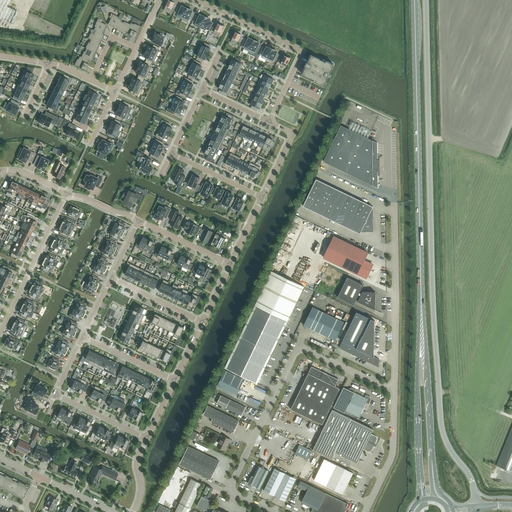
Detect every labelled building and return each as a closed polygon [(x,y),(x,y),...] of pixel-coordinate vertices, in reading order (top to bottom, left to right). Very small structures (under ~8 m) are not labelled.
[(0,0),(0,23),(10,28),(18,12),(7,7),(9,0),(0,0)] [(173,1),(170,0),(167,0),(166,3),(167,3),(163,11),(169,13),(170,12),(173,14),(177,6),(174,4),(174,3),(172,2),(173,1)] [(188,8),(184,6),(184,7),(182,6),(181,8),(178,6),(176,12),(178,13),(177,17),(182,19),(188,8)] [(182,19),(187,22),(189,19),(192,20),(195,14),(192,13),(193,11),(191,10),(188,8),(182,19)] [(117,29),(116,30),(121,20),(118,18),(119,17),(113,14),(112,14),(111,14),(110,17),(111,18),(108,23),(111,25),(111,26),(117,29)] [(200,15),(199,16),(196,15),(194,21),(196,22),(195,25),(200,28),(206,17),(202,15),(202,16),(200,15)] [(200,28),(205,31),(206,29),(209,31),(213,23),(210,22),(211,20),(209,19),(209,18),(206,17),(200,28)] [(94,30),(104,35),(103,34),(106,28),(105,28),(106,25),(100,22),(101,21),(98,19),(97,20),(94,26),(95,27),(94,30)] [(121,20),(116,30),(125,34),(131,23),(130,23),(130,24),(124,21),(124,22),(121,21),(121,20)] [(131,23),(125,34),(127,32),(129,33),(129,34),(132,36),(131,37),(134,39),(140,26),(134,23),(134,24),(131,23)] [(215,24),(211,32),(214,33),(213,34),(219,37),(222,30),(223,30),(225,26),(221,24),(220,25),(218,24),(217,25),(215,24)] [(100,44),(104,35),(94,30),(93,30),(95,31),(93,34),(91,32),(88,38),(100,44)] [(234,35),(230,42),(236,45),(236,44),(238,42),(240,43),(243,38),(240,36),(241,35),(239,34),(239,33),(235,31),(233,35),(234,35)] [(153,39),(151,42),(162,47),(164,44),(163,43),(165,38),(163,37),(163,36),(164,35),(160,33),(159,35),(155,32),(152,38),(153,39)] [(85,48),(96,53),(100,44),(88,38),(91,40),(89,43),(88,42),(85,48)] [(254,40),(251,38),(251,39),(249,38),(248,40),(245,38),(241,46),(244,48),(243,49),(249,51),(254,40)] [(249,51),(254,54),(255,53),(257,54),(261,46),(259,45),(259,43),(257,42),(258,42),(254,40),(249,51)] [(208,54),(210,51),(209,51),(210,49),(209,48),(210,45),(205,43),(203,45),(200,44),(197,49),(208,54)] [(146,51),(156,56),(159,51),(158,50),(159,47),(153,45),(152,47),(148,46),(147,48),(146,51)] [(272,49),(269,47),(269,48),(267,47),(266,48),(263,47),(259,55),(262,56),(261,58),(267,60),(272,49)] [(91,62),(96,53),(85,48),(86,49),(85,51),(84,51),(81,57),(80,56),(91,62)] [(114,49),(110,57),(121,62),(124,55),(114,49)] [(207,57),(208,54),(197,49),(195,54),(198,56),(197,59),(202,62),(204,59),(205,59),(206,57),(207,57)] [(267,60),(272,63),(274,59),(277,61),(279,55),(277,54),(277,52),(275,51),(276,50),(272,49),(267,60)] [(146,61),(151,64),(153,61),(154,61),(156,56),(146,51),(144,54),(143,56),(147,58),(146,61)] [(306,66),(302,74),(311,78),(314,80),(314,81),(317,82),(324,86),(329,77),(328,76),(329,73),(330,74),(334,65),(324,60),(324,61),(320,59),(312,55),(308,63),(307,62),(306,64),(305,66),(306,66)] [(74,65),(87,71),(88,67),(87,67),(88,64),(87,63),(88,61),(91,62),(80,56),(78,59),(77,59),(74,65)] [(281,56),(278,61),(281,63),(280,64),(281,64),(286,67),(288,64),(289,62),(291,58),(287,56),(287,57),(285,56),(284,57),(281,56)] [(230,64),(241,70),(243,64),(240,63),(241,60),(236,57),(234,60),(233,59),(230,64)] [(199,72),(201,69),(202,67),(200,66),(202,63),(194,60),(192,62),(191,62),(189,67),(199,72)] [(151,64),(146,61),(144,64),(141,62),(139,64),(138,67),(149,72),(151,67),(150,66),(151,64)] [(230,64),(228,69),(238,74),(241,70),(230,64)] [(21,75),(32,80),(34,75),(32,74),(34,68),(28,67),(26,71),(24,76),(21,75)] [(146,78),(149,72),(138,67),(136,70),(137,70),(135,72),(139,74),(138,77),(144,80),(145,77),(146,78)] [(198,75),(199,72),(189,67),(186,72),(189,74),(188,77),(194,80),(195,77),(197,77),(198,75)] [(226,74),(236,79),(238,74),(228,69),(228,70),(226,74)] [(271,84),(273,79),(272,78),(273,75),(268,73),(266,75),(263,74),(261,79),(271,84)] [(58,81),(69,86),(72,78),(70,77),(64,74),(63,77),(60,76),(58,81)] [(226,74),(223,79),(231,83),(234,78),(236,79),(226,74)] [(21,75),(19,80),(29,85),(32,80),(21,75)] [(130,83),(141,88),(143,83),(142,83),(144,80),(138,77),(136,80),(133,78),(132,80),(131,80),(130,83)] [(192,84),(193,81),(185,78),(184,80),(183,80),(180,85),(191,90),(192,87),(193,85),(192,84)] [(221,84),(231,89),(229,88),(231,83),(223,79),(221,84)] [(258,84),(269,89),(271,84),(261,79),(258,84)] [(16,84),(27,90),(29,85),(19,80),(16,84)] [(66,91),(69,86),(58,81),(56,86),(66,91)] [(141,88),(130,83),(129,86),(128,89),(130,90),(129,94),(137,98),(141,88)] [(16,84),(14,89),(25,94),(27,90),(16,84)] [(227,96),(228,94),(229,94),(231,89),(221,84),(218,89),(220,90),(219,93),(227,96)] [(266,94),(269,89),(258,84),(256,89),(266,94)] [(189,93),(191,90),(180,85),(176,93),(185,98),(187,95),(188,96),(189,93)] [(66,91),(56,86),(55,86),(56,86),(53,91),(62,95),(64,90),(66,91)] [(85,94),(96,99),(98,94),(96,93),(97,90),(89,86),(88,89),(87,89),(85,94)] [(14,95),(22,99),(25,94),(14,89),(14,90),(16,91),(14,95)] [(266,94),(256,89),(254,94),(264,99),(266,94)] [(59,100),(62,95),(53,91),(51,96),(59,100)] [(93,104),(96,99),(85,94),(83,99),(93,104)] [(262,104),(262,103),(264,99),(254,94),(251,99),(262,104)] [(51,96),(49,101),(57,105),(59,100),(51,96)] [(176,96),(175,99),(176,99),(174,104),(171,103),(182,108),(184,105),(183,105),(185,103),(181,101),(182,98),(176,96)] [(80,104),(91,109),(93,104),(83,99),(80,104)] [(251,99),(249,104),(252,105),(251,108),(256,111),(258,108),(259,109),(262,104),(251,99)] [(20,104),(11,100),(10,104),(9,103),(6,110),(9,112),(12,114),(13,113),(15,114),(18,108),(18,107),(20,104)] [(49,101),(46,106),(48,107),(47,109),(55,113),(59,106),(57,105),(49,101)] [(120,105),(119,105),(118,108),(129,114),(131,108),(130,108),(131,105),(124,101),(122,104),(121,103),(120,105)] [(181,111),(182,108),(171,103),(169,108),(168,108),(166,111),(174,115),(176,112),(179,114),(180,111),(181,111)] [(89,114),(91,109),(80,104),(83,105),(80,110),(89,114)] [(129,114),(118,108),(116,112),(117,112),(115,114),(117,115),(116,117),(121,120),(123,117),(126,119),(129,114)] [(76,114),(86,119),(89,114),(80,110),(78,114),(76,113),(76,114)] [(46,116),(41,114),(37,122),(48,127),(52,119),(56,121),(58,118),(48,113),(46,116)] [(223,115),(221,120),(231,125),(234,120),(233,120),(234,116),(227,113),(225,116),(223,115)] [(84,124),(86,119),(76,114),(73,119),(74,119),(72,122),(80,125),(82,123),(84,124)] [(109,126),(120,132),(120,131),(118,130),(120,125),(119,125),(121,122),(115,119),(114,122),(112,121),(111,123),(109,126)] [(159,128),(170,134),(171,130),(172,128),(169,126),(170,124),(164,121),(162,120),(161,123),(162,123),(159,128)] [(229,130),(231,125),(221,120),(219,125),(218,125),(229,130)] [(66,134),(76,139),(80,132),(74,129),(75,126),(69,123),(68,126),(69,127),(66,134)] [(227,135),(229,130),(218,125),(216,130),(227,135)] [(341,125),(323,161),(373,185),(378,188),(378,171),(379,171),(378,171),(378,161),(379,161),(379,160),(378,160),(378,143),(341,125)] [(120,132),(109,126),(108,130),(107,132),(108,133),(107,135),(113,138),(114,135),(117,137),(120,132)] [(249,128),(243,126),(239,134),(244,137),(249,128)] [(169,137),(170,134),(159,128),(155,136),(162,140),(164,137),(167,139),(168,136),(169,137)] [(253,131),(249,128),(244,137),(249,139),(253,131)] [(224,140),(227,135),(216,130),(214,135),(224,140)] [(249,139),(254,141),(258,133),(253,131),(249,139)] [(254,141),(259,144),(263,135),(258,133),(254,141)] [(214,135),(212,140),(211,140),(222,145),(224,140),(214,135)] [(259,144),(264,146),(263,148),(268,138),(268,137),(268,138),(263,135),(259,144)] [(263,148),(268,151),(270,147),(273,148),(275,143),(272,141),(273,140),(268,138),(263,148)] [(100,143),(98,147),(100,148),(98,151),(101,152),(100,153),(104,155),(105,154),(106,154),(108,155),(111,149),(109,148),(110,144),(107,142),(107,141),(103,139),(103,141),(102,140),(100,143)] [(164,146),(162,145),(164,143),(156,139),(154,142),(153,141),(151,146),(161,152),(163,148),(164,146)] [(220,150),(222,145),(211,140),(209,145),(220,150)] [(209,145),(207,149),(217,155),(220,150),(209,145)] [(151,153),(150,156),(156,159),(157,156),(159,157),(160,154),(160,155),(161,152),(151,146),(148,152),(151,153)] [(20,152),(19,156),(20,156),(19,159),(25,162),(27,160),(32,162),(36,154),(24,148),(21,153),(20,152)] [(207,149),(204,155),(207,156),(205,160),(211,162),(213,159),(215,154),(217,155),(207,149)] [(225,164),(230,166),(236,156),(230,153),(225,164)] [(38,155),(33,164),(34,164),(34,163),(38,164),(36,168),(44,171),(49,160),(41,157),(38,155)] [(240,158),(236,156),(230,166),(235,169),(240,158)] [(150,174),(152,174),(154,170),(152,169),(153,168),(149,166),(152,160),(146,157),(146,158),(142,157),(139,162),(142,164),(139,170),(143,171),(142,172),(146,174),(146,173),(150,175),(150,174)] [(235,169),(240,171),(244,162),(239,160),(241,158),(240,158),(235,169)] [(52,169),(51,169),(52,170),(55,171),(52,175),(60,179),(65,168),(61,165),(62,163),(56,160),(54,163),(52,169)] [(250,163),(250,162),(249,165),(244,162),(240,171),(245,173),(250,163)] [(255,165),(250,163),(245,173),(250,176),(255,165)] [(261,172),(258,171),(260,167),(255,165),(250,176),(255,178),(256,177),(258,178),(261,172)] [(176,167),(171,178),(176,180),(174,183),(179,185),(181,186),(185,177),(185,176),(182,175),(182,174),(184,171),(176,167)] [(90,175),(89,177),(86,175),(84,180),(85,180),(83,184),(85,185),(85,187),(89,189),(90,188),(92,189),(95,184),(99,186),(102,178),(98,176),(97,179),(90,175)] [(195,188),(194,190),(197,191),(200,186),(197,184),(200,178),(199,178),(200,177),(196,176),(193,175),(188,185),(195,188)] [(316,179),(303,206),(360,234),(361,231),(373,231),(373,209),(372,209),(373,207),(316,179)] [(12,181),(11,184),(8,182),(5,190),(7,191),(7,192),(12,195),(17,183),(12,181)] [(17,183),(12,195),(17,197),(22,186),(19,184),(19,185),(17,184),(17,183)] [(206,184),(203,183),(199,191),(202,192),(201,194),(207,197),(213,185),(209,183),(209,184),(206,183),(206,184)] [(27,188),(24,186),(24,187),(22,186),(17,197),(21,199),(27,188)] [(220,199),(224,190),(220,188),(217,187),(217,189),(214,188),(211,193),(214,195),(213,196),(220,199)] [(21,199),(22,199),(23,197),(27,199),(26,202),(32,190),(29,189),(29,190),(27,189),(27,188),(21,199)] [(33,192),(32,191),(32,190),(26,202),(31,204),(37,193),(34,191),(33,192)] [(124,198),(126,199),(124,203),(131,206),(133,201),(139,204),(143,196),(137,193),(136,194),(128,190),(124,198)] [(222,203),(228,206),(229,205),(231,206),(235,198),(233,197),(233,195),(231,194),(232,194),(227,192),(222,203)] [(31,204),(36,206),(42,195),(41,195),(39,194),(38,194),(37,193),(31,204)] [(42,195),(36,206),(41,209),(42,208),(45,209),(49,202),(45,200),(47,197),(42,195)] [(242,200),(238,198),(233,208),(239,211),(240,210),(242,211),(246,204),(243,203),(244,201),(242,200)] [(4,207),(0,204),(0,210),(9,215),(13,208),(12,207),(7,205),(5,204),(4,207)] [(70,207),(68,211),(69,212),(68,213),(69,213),(70,214),(68,216),(76,220),(78,218),(79,218),(82,212),(78,211),(79,210),(72,207),(72,208),(71,207),(70,207)] [(160,207),(155,217),(156,218),(155,219),(158,220),(159,219),(160,220),(160,219),(162,220),(164,217),(167,218),(171,209),(168,207),(167,210),(160,207)] [(173,219),(170,225),(177,228),(182,217),(178,215),(179,212),(173,209),(169,218),(170,217),(173,219)] [(0,216),(3,219),(6,214),(9,215),(0,210),(0,216)] [(32,220),(33,217),(27,214),(26,217),(25,217),(23,222),(34,227),(34,225),(35,226),(37,222),(32,220)] [(63,221),(61,225),(73,231),(75,226),(74,225),(75,222),(66,218),(67,219),(66,221),(64,220),(64,221),(63,221)] [(185,220),(182,227),(187,230),(186,232),(186,233),(188,233),(193,236),(198,226),(191,222),(191,223),(185,220)] [(125,225),(118,221),(117,224),(113,222),(111,228),(123,233),(125,229),(124,229),(124,228),(123,227),(124,224),(125,225)] [(31,232),(32,230),(33,230),(34,227),(23,222),(21,227),(32,232),(31,232)] [(59,234),(68,238),(69,236),(70,236),(73,231),(61,225),(59,229),(60,230),(59,231),(61,232),(60,234),(59,234)] [(21,227),(20,227),(22,228),(19,232),(18,232),(30,237),(29,237),(30,235),(31,235),(32,232),(21,227)] [(112,235),(111,237),(117,241),(118,240),(116,240),(118,237),(119,238),(120,237),(121,237),(123,233),(111,228),(108,233),(112,235)] [(207,243),(213,232),(205,228),(204,230),(200,228),(197,234),(201,236),(200,239),(207,243)] [(217,231),(211,244),(217,247),(216,247),(220,249),(222,246),(225,248),(230,238),(227,236),(217,231)] [(27,242),(27,240),(28,240),(30,237),(18,232),(16,237),(27,242)] [(54,239),(52,243),(64,249),(67,243),(63,242),(65,239),(58,236),(59,237),(58,239),(56,238),(55,239),(54,239)] [(368,253),(334,236),(323,257),(367,278),(373,265),(365,260),(368,253)] [(26,245),(27,242),(16,237),(18,238),(16,243),(25,247),(24,246),(25,245),(26,245)] [(138,241),(135,246),(138,248),(138,249),(143,251),(148,240),(146,239),(147,238),(143,237),(141,242),(138,241)] [(117,243),(107,238),(106,241),(105,240),(102,246),(114,251),(116,247),(115,247),(116,246),(114,245),(115,242),(116,243),(117,243)] [(148,240),(143,251),(148,254),(149,253),(151,254),(154,249),(155,246),(152,245),(154,242),(150,240),(150,241),(148,240)] [(22,251),(23,250),(25,247),(16,243),(13,247),(23,252),(22,251)] [(50,252),(57,255),(58,252),(62,254),(64,249),(52,243),(50,247),(51,248),(51,249),(53,250),(51,252),(50,252)] [(102,246),(100,251),(103,253),(102,255),(109,259),(109,258),(108,258),(109,255),(111,256),(111,255),(112,255),(114,251),(102,246)] [(157,258),(162,260),(163,258),(167,249),(165,248),(166,248),(162,246),(160,251),(157,250),(154,255),(157,257),(157,258)] [(10,256),(16,258),(17,255),(20,257),(23,252),(13,247),(11,252),(12,253),(10,256)] [(167,249),(163,258),(169,260),(169,259),(172,261),(173,258),(174,255),(171,254),(173,251),(170,249),(169,250),(167,249)] [(55,260),(56,257),(49,254),(50,255),(49,257),(47,256),(47,257),(46,257),(44,261),(56,267),(58,261),(55,260)] [(176,259),(173,264),(177,266),(177,264),(182,267),(186,258),(184,257),(185,257),(181,255),(179,260),(176,259)] [(108,260),(101,257),(100,260),(96,258),(94,264),(106,269),(107,265),(107,264),(105,263),(107,260),(108,261),(108,260)] [(182,267),(188,270),(188,269),(191,270),(193,265),(191,263),(192,260),(189,259),(188,259),(186,258),(182,267)] [(41,271),(48,274),(50,270),(53,272),(56,267),(44,261),(42,265),(43,265),(42,267),(44,268),(42,271),(41,270),(41,271)] [(128,276),(130,277),(135,266),(130,264),(130,265),(127,263),(124,269),(127,270),(126,273),(125,275),(128,276)] [(94,264),(91,269),(95,271),(93,273),(100,277),(100,276),(99,276),(100,273),(102,274),(103,273),(104,273),(106,269),(94,264)] [(196,274),(201,276),(200,278),(206,267),(204,266),(200,264),(198,269),(195,268),(193,274),(196,275),(196,274)] [(0,269),(0,273),(1,274),(9,278),(10,278),(12,273),(10,272),(11,269),(3,265),(2,268),(1,267),(0,269)] [(140,268),(135,266),(130,277),(135,279),(140,268)] [(208,268),(206,267),(200,278),(205,281),(207,278),(210,279),(212,274),(210,272),(211,269),(208,268)] [(145,271),(140,268),(135,279),(140,282),(145,271)] [(150,273),(145,271),(140,282),(145,284),(150,273)] [(257,384),(304,287),(271,271),(225,368),(257,384)] [(150,273),(145,284),(149,286),(155,275),(150,273)] [(1,274),(0,275),(0,279),(7,283),(8,283),(9,280),(8,280),(9,278),(1,274)] [(99,278),(93,275),(91,278),(88,276),(85,281),(97,287),(99,283),(98,283),(99,281),(97,281),(98,278),(99,279),(99,278)] [(155,289),(160,278),(155,275),(149,286),(155,289)] [(363,285),(347,277),(344,284),(360,291),(363,285)] [(169,282),(164,280),(158,291),(163,293),(169,282)] [(33,284),(31,288),(43,294),(45,289),(42,287),(43,284),(36,281),(37,282),(36,284),(34,283),(33,285),(33,284)] [(85,281),(83,287),(86,288),(85,291),(90,294),(92,291),(93,292),(94,292),(94,291),(95,291),(97,287),(85,281)] [(169,282),(163,293),(168,295),(174,284),(169,282)] [(174,284),(168,295),(173,298),(179,287),(174,284)] [(344,284),(340,292),(356,300),(360,291),(344,284)] [(179,287),(173,298),(178,300),(183,289),(182,292),(178,289),(179,287)] [(31,288),(29,292),(30,293),(29,294),(31,295),(30,297),(28,297),(35,300),(36,298),(40,299),(43,294),(31,288)] [(183,289),(178,300),(183,302),(188,291),(183,289)] [(188,291),(183,302),(188,305),(193,294),(192,296),(187,294),(188,291)] [(375,292),(363,291),(358,301),(373,309),(373,302),(375,301),(375,298),(375,292)] [(356,300),(340,292),(338,297),(354,305),(356,300)] [(193,294),(188,305),(190,306),(193,307),(194,304),(197,306),(201,297),(193,294)] [(24,303),(22,307),(34,313),(34,312),(31,311),(34,306),(33,306),(34,303),(27,300),(28,301),(27,303),(25,302),(24,303)] [(87,305),(80,302),(78,305),(75,303),(72,308),(84,314),(86,310),(85,309),(86,308),(84,307),(85,305),(86,305),(87,305)] [(133,310),(144,315),(141,314),(144,309),(135,305),(133,310)] [(19,315),(19,316),(26,319),(28,316),(31,318),(34,313),(22,307),(20,311),(21,311),(20,313),(22,313),(21,316),(19,315)] [(304,325),(335,340),(344,322),(312,307),(304,325)] [(72,308),(68,316),(78,321),(79,318),(80,318),(81,319),(81,318),(82,318),(84,314),(72,308)] [(111,309),(110,312),(106,311),(102,323),(113,327),(116,318),(112,317),(114,310),(111,309)] [(345,316),(347,317),(348,314),(340,309),(337,315),(344,318),(345,316)] [(131,315),(142,320),(144,315),(133,310),(131,313),(132,313),(131,315)] [(342,342),(339,347),(340,348),(348,352),(351,354),(352,353),(354,354),(355,356),(358,357),(379,367),(379,359),(374,356),(374,350),(375,326),(375,321),(371,319),(357,312),(342,342)] [(151,322),(156,325),(160,316),(155,314),(151,322)] [(128,320),(139,325),(142,320),(131,315),(128,320)] [(164,319),(160,316),(156,325),(160,327),(164,319)] [(24,324),(25,321),(18,318),(19,319),(18,322),(16,321),(16,322),(15,321),(13,326),(25,331),(27,326),(24,324)] [(160,327),(165,329),(169,321),(164,319),(160,327)] [(76,323),(77,324),(78,324),(71,320),(69,323),(68,323),(66,328),(63,327),(75,333),(77,328),(76,328),(77,327),(75,326),(76,323)] [(134,328),(137,324),(139,325),(128,320),(126,324),(134,328)] [(173,323),(169,321),(165,329),(169,331),(173,323)] [(178,325),(173,323),(169,331),(174,333),(173,336),(178,325)] [(134,328),(126,324),(124,329),(132,333),(134,328)] [(173,336),(181,340),(184,332),(182,331),(183,327),(180,326),(178,325),(173,336)] [(10,334),(12,335),(17,338),(19,335),(22,337),(25,331),(13,326),(11,330),(12,330),(11,331),(13,332),(12,335),(11,334),(10,334)] [(63,327),(61,332),(64,334),(63,337),(70,340),(69,339),(70,337),(72,337),(72,336),(73,337),(75,333),(63,327)] [(132,333),(124,329),(123,331),(122,331),(121,334),(132,339),(130,338),(132,333)] [(132,339),(121,334),(119,339),(130,345),(132,339)] [(6,340),(4,344),(5,345),(6,345),(5,346),(12,349),(12,348),(16,350),(18,344),(19,345),(21,342),(11,337),(9,340),(8,339),(7,339),(7,340),(6,340)] [(148,340),(143,337),(138,348),(143,351),(148,340)] [(69,342),(62,339),(60,342),(57,340),(54,345),(66,351),(68,347),(67,347),(68,345),(66,345),(67,342),(68,343),(69,342)] [(148,340),(143,351),(148,353),(152,345),(147,343),(149,340),(148,340)] [(54,345),(52,351),(55,352),(54,355),(61,359),(61,358),(60,358),(61,355),(63,356),(63,355),(64,355),(66,351),(54,345)] [(152,345),(148,353),(152,355),(156,347),(152,345)] [(156,347),(152,355),(157,357),(161,349),(156,347)] [(161,349),(157,357),(161,360),(167,349),(165,351),(161,349)] [(168,359),(171,361),(173,355),(171,354),(172,351),(167,349),(161,360),(163,361),(166,362),(168,359)] [(87,354),(84,353),(80,361),(83,363),(84,361),(88,363),(94,352),(91,351),(92,351),(89,350),(87,354)] [(94,352),(88,363),(93,366),(99,355),(94,352)] [(99,355),(93,366),(98,368),(104,357),(99,355)] [(60,361),(53,357),(52,360),(48,359),(45,364),(49,366),(48,367),(55,370),(55,369),(56,370),(57,370),(59,365),(59,364),(57,363),(58,360),(60,361)] [(104,357),(98,368),(103,370),(108,359),(104,357)] [(108,359),(103,370),(108,373),(113,362),(108,359)] [(113,362),(108,373),(113,375),(118,364),(113,362)] [(117,377),(122,380),(127,368),(122,366),(117,377)] [(312,366),(291,409),(322,425),(340,389),(335,386),(338,380),(312,366)] [(127,382),(132,371),(127,368),(122,380),(127,382)] [(217,386),(237,395),(243,383),(233,378),(234,375),(225,370),(217,386)] [(137,373),(132,371),(127,382),(128,379),(133,381),(137,373)] [(142,376),(137,373),(133,381),(138,384),(136,386),(137,387),(142,376)] [(75,378),(73,376),(70,382),(73,383),(70,388),(74,390),(76,391),(81,379),(76,377),(75,378)] [(147,378),(142,376),(137,387),(141,389),(147,378)] [(152,380),(147,378),(141,389),(142,389),(143,386),(147,388),(146,391),(152,380)] [(78,392),(81,394),(82,391),(85,392),(89,384),(86,382),(87,382),(81,379),(76,391),(78,392)] [(154,381),(152,380),(146,391),(154,395),(158,387),(155,385),(157,382),(154,381)] [(45,394),(47,389),(37,385),(34,392),(33,391),(31,395),(39,399),(41,395),(42,396),(43,393),(45,394)] [(89,391),(92,392),(89,398),(93,399),(95,400),(100,388),(95,386),(94,387),(92,386),(89,391)] [(344,387),(334,408),(345,413),(346,411),(359,417),(366,403),(369,404),(371,399),(370,397),(366,395),(365,398),(354,393),(356,390),(352,388),(349,389),(349,390),(344,387)] [(101,400),(104,401),(108,393),(106,392),(106,391),(100,388),(95,400),(97,401),(100,403),(101,400)] [(108,400),(111,402),(108,407),(112,408),(114,409),(119,398),(118,400),(113,398),(114,396),(111,395),(108,400)] [(221,395),(217,403),(226,408),(242,415),(246,407),(221,395)] [(27,396),(24,401),(28,403),(25,409),(35,414),(37,409),(36,409),(38,406),(32,403),(34,400),(27,396)] [(123,410),(125,407),(126,405),(123,404),(125,400),(119,398),(114,409),(116,410),(119,412),(121,409),(123,410)] [(127,409),(130,411),(127,416),(131,417),(133,418),(138,407),(133,404),(133,405),(130,404),(127,409)] [(61,407),(59,413),(56,411),(52,420),(55,421),(56,419),(61,422),(66,410),(64,409),(61,407)] [(138,407),(133,418),(135,419),(138,421),(140,418),(142,419),(145,414),(142,413),(142,412),(137,410),(139,407),(138,407)] [(66,410),(61,422),(62,419),(67,422),(66,424),(69,425),(73,417),(70,416),(72,413),(68,411),(66,410)] [(212,419),(211,422),(233,432),(239,421),(217,410),(212,419)] [(369,452),(371,451),(377,439),(376,436),(371,434),(373,429),(333,410),(313,450),(331,459),(335,452),(357,463),(364,449),(369,452)] [(80,417),(78,422),(75,421),(72,426),(75,427),(74,428),(80,431),(85,420),(83,419),(83,418),(80,417)] [(87,430),(90,432),(92,426),(89,425),(91,422),(87,420),(87,421),(85,420),(80,431),(85,434),(87,431),(87,430)] [(99,426),(97,431),(94,430),(90,438),(93,439),(94,438),(99,440),(104,429),(102,428),(103,427),(99,426)] [(10,437),(14,439),(17,433),(12,430),(10,434),(6,432),(7,430),(3,428),(1,432),(3,433),(0,438),(0,441),(7,445),(10,437)] [(511,428),(497,466),(511,471),(511,428)] [(106,440),(109,441),(111,435),(108,434),(110,431),(107,429),(106,430),(104,429),(99,440),(100,438),(106,440)] [(197,442),(198,440),(201,434),(193,430),(189,438),(197,442)] [(118,435),(116,440),(113,439),(109,447),(112,449),(113,447),(118,449),(124,438),(122,437),(118,435)] [(217,447),(225,450),(230,439),(223,436),(217,447)] [(120,447),(125,449),(128,450),(130,445),(128,443),(129,440),(126,439),(125,439),(124,438),(118,449),(120,447)] [(15,449),(26,454),(30,445),(19,440),(15,449)] [(300,445),(295,454),(308,460),(312,451),(300,445)] [(37,448),(33,455),(39,458),(38,460),(43,462),(44,460),(47,462),(50,454),(46,452),(47,450),(38,446),(37,448)] [(179,464),(211,479),(220,461),(188,446),(179,464)] [(81,460),(89,464),(91,458),(83,454),(81,460)] [(314,480),(343,494),(353,473),(324,459),(314,480)] [(63,472),(75,477),(77,472),(74,470),(76,466),(77,463),(72,460),(68,467),(66,466),(63,472)] [(117,470),(112,468),(111,471),(103,466),(101,470),(94,466),(91,473),(93,474),(90,480),(94,482),(92,486),(97,488),(99,483),(95,482),(98,477),(99,478),(101,473),(115,480),(118,474),(116,473),(117,470)] [(252,476),(247,484),(251,486),(252,485),(260,489),(268,471),(258,466),(253,476),(252,476)] [(264,491),(274,496),(285,473),(275,468),(264,491)] [(0,511),(2,511),(0,511),(0,485),(2,486),(1,487),(6,489),(15,493),(14,493),(19,495),(24,497),(28,487),(25,486),(26,485),(18,481),(18,482),(12,480),(13,479),(5,475),(5,476),(0,473),(0,511)] [(285,473),(274,496),(285,501),(296,478),(285,473)] [(191,479),(179,503),(190,508),(202,484),(191,479)] [(347,503),(300,481),(298,487),(307,491),(301,502),(313,508),(312,511),(343,511),(347,506),(348,506),(349,504),(347,503)] [(213,489),(207,486),(197,506),(206,510),(211,500),(208,499),(209,496),(210,496),(211,495),(212,493),(212,492),(211,491),(213,489)] [(54,506),(57,500),(50,496),(45,507),(46,506),(50,508),(48,511),(54,511),(57,507),(54,506)] [(188,511),(190,508),(179,503),(175,511),(188,511)]
